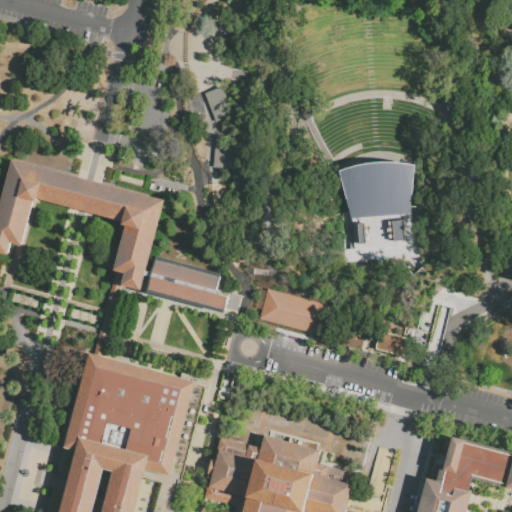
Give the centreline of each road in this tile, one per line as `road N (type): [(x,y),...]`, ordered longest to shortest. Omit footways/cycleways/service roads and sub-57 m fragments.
road 1 (residential): [(0,509),(82,212)]
road 2 (residential): [(103,135),(139,0)]
road 3 (residential): [(1,0),(130,34)]
